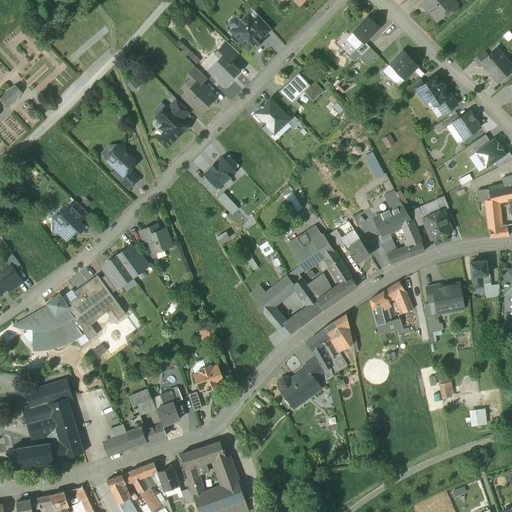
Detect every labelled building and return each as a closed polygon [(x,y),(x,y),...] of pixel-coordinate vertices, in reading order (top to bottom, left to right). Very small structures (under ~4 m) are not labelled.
[(428,0),(427,2),(432,8),(430,10),(438,20),(452,8),(446,0),(428,0)] [(355,5),(348,12),(352,15),(359,8),(355,5)] [(248,14),(231,31),(248,50),(260,39),(248,26),(254,20),(248,14)] [(254,20),(248,26),(260,39),(271,29),(259,16),(254,20)] [(368,17),(353,32),(363,42),(364,43),(364,42),(379,27),(368,17)] [(363,42),(353,32),(346,40),(356,49),(363,42)] [(239,54),(226,42),(215,54),(218,58),(221,55),(229,63),(230,63),(239,54)] [(363,42),(356,49),(356,50),(361,55),(369,46),(364,42),(364,43),(363,42)] [(488,56),(481,63),(481,64),(498,82),(506,75),(504,72),(511,66),(496,49),(488,56)] [(361,55),(356,50),(351,55),(356,61),(361,55)] [(483,50),(473,59),(479,65),(481,64),(481,63),(488,56),(483,50)] [(405,53),(401,58),(397,55),(389,64),(404,79),(418,65),(405,53)] [(199,61),(193,55),(190,58),(196,63),(199,61)] [(220,59),(208,71),(224,86),(231,79),(230,79),(234,75),(234,76),(239,71),(230,63),(229,63),(221,55),(218,58),(220,59)] [(404,79),(389,64),(383,71),(398,86),(404,79)] [(207,78),(195,67),(187,75),(195,83),(198,81),(201,84),(207,78)] [(319,89),(301,70),(298,73),(310,85),(305,90),(311,96),(319,89)] [(298,73),(279,91),(290,104),(305,90),(310,85),(298,73)] [(424,84),(416,89),(418,90),(425,102),(430,99),(434,105),(436,104),(443,113),(457,104),(452,97),(447,95),(443,89),(444,85),(439,84),(435,77),(424,84)] [(420,79),(407,88),(411,95),(418,90),(416,89),(424,84),(420,79)] [(195,83),(183,97),(200,113),(215,98),(201,84),(198,81),(195,83)] [(11,88),(7,91),(6,90),(6,91),(0,99),(7,106),(16,101),(19,97),(11,88)] [(189,112),(176,99),(168,108),(171,112),(169,113),(179,123),(181,120),(189,112)] [(286,121),(288,119),(284,115),(270,100),(256,113),(266,123),(274,132),(286,121)] [(296,101),(292,105),(296,109),(300,105),(296,101)] [(179,123),(169,113),(171,112),(168,108),(166,106),(156,117),(163,124),(163,129),(163,130),(162,130),(164,132),(158,138),(161,141),(161,144),(163,146),(166,146),(167,147),(184,130),(184,123),(181,120),(179,123)] [(294,129),(300,123),(288,111),(284,115),(288,119),(286,121),(294,129)] [(459,118),(451,123),(452,124),(462,139),(479,127),(469,111),(459,118)] [(455,113),(440,123),(445,129),(452,124),(451,123),(459,118),(455,113)] [(274,132),(266,123),(261,128),(269,137),(274,132)] [(163,130),(162,129),(158,129),(154,133),(156,136),(158,138),(164,132),(162,130),(163,130)] [(386,147),(394,144),(390,134),(382,137),(386,147)] [(475,153),(490,142),(485,135),(470,145),(475,153)] [(490,142),(475,153),(485,167),(494,162),(504,154),(501,149),(502,149),(498,144),(497,145),(494,140),(490,142)] [(123,150),(123,146),(114,146),(115,150),(106,159),(117,169),(123,175),(126,176),(131,171),(129,169),(133,165),(133,159),(123,150)] [(363,155),(375,178),(384,174),(373,150),(363,155)] [(504,154),(494,162),(498,168),(511,160),(511,156),(508,152),(504,154)] [(207,178),(217,188),(222,182),(224,183),(230,178),(228,176),(234,171),(222,159),(217,164),(216,163),(210,169),(211,169),(205,175),(207,178)] [(126,176),(123,175),(117,169),(113,173),(128,189),(139,178),(131,171),(126,176)] [(511,175),(501,178),(504,188),(489,191),(488,189),(487,189),(489,199),(496,198),(497,203),(507,201),(511,199),(511,175)] [(217,188),(207,178),(202,183),(213,196),(219,190),(217,188)] [(28,196),(20,186),(12,192),(20,202),(28,196)] [(487,189),(476,190),(477,201),(486,200),(486,199),(489,199),(487,189)] [(411,210),(400,190),(395,193),(400,201),(407,212),(411,210)] [(224,191),(217,197),(231,214),(238,208),(224,191)] [(285,195),(295,211),(302,208),(292,191),(285,195)] [(395,193),(385,198),(389,207),(400,201),(395,193)] [(444,196),(435,200),(440,212),(442,211),(448,208),(444,196)] [(489,199),(486,199),(486,200),(489,229),(500,228),(500,226),(497,203),(496,198),(489,199)] [(391,210),(374,219),(382,234),(382,235),(387,233),(402,225),(412,221),(407,212),(400,201),(389,207),(391,210)] [(87,213),(75,202),(66,211),(78,222),(87,213)] [(423,218),(419,207),(411,210),(407,212),(415,224),(416,228),(425,224),(423,219),(423,218)] [(66,210),(59,217),(53,217),(53,234),(60,234),(66,240),(74,232),(80,232),(84,228),(78,222),(66,211),(66,210)] [(423,218),(423,219),(425,224),(431,241),(451,232),(442,211),(440,212),(423,218)] [(343,224),(340,219),(333,224),(336,229),(341,238),(353,229),(348,221),(343,224)] [(412,221),(402,225),(408,239),(405,241),(407,246),(407,247),(421,242),(413,224),(412,221)] [(158,232),(156,226),(145,230),(154,252),(171,246),(164,229),(158,232)] [(500,228),(489,229),(490,238),(509,236),(506,227),(500,228)] [(336,229),(330,233),(337,245),(343,241),(341,238),(336,229)] [(229,238),(225,232),(215,238),(219,244),(229,238)] [(387,233),(382,235),(382,234),(378,236),(382,243),(390,239),(387,233)] [(322,234),(292,253),(303,270),(324,258),(333,251),(322,234)] [(390,239),(382,243),(387,255),(396,251),(390,239)] [(259,244),(264,255),(273,251),(268,240),(259,244)] [(360,240),(346,249),(356,263),(369,254),(360,240)] [(421,242),(407,247),(411,256),(425,251),(421,242)] [(407,246),(400,249),(404,259),(411,256),(407,247),(407,246)] [(129,248),(117,257),(132,277),(143,269),(143,270),(144,270),(134,255),(129,248)] [(396,251),(387,255),(391,264),(404,259),(400,249),(396,251)] [(150,266),(139,251),(134,255),(144,270),(150,266)] [(344,268),(333,251),(324,258),(331,269),(334,273),(344,268)] [(132,277),(117,257),(106,265),(110,272),(121,286),(122,286),(121,285),(132,277)] [(486,261),(470,263),(472,278),(481,277),(488,276),(486,261)] [(9,292),(23,282),(11,265),(0,272),(0,296),(8,291),(9,292)] [(344,268),(334,273),(340,285),(332,291),(338,299),(357,286),(352,279),(351,279),(344,268)] [(121,286),(110,272),(105,276),(116,290),(121,286)] [(322,298),(305,272),(301,274),(318,301),(322,298)] [(125,314),(111,294),(100,279),(97,275),(73,292),(77,297),(67,305),(69,307),(67,308),(72,316),(70,317),(76,327),(80,324),(85,331),(83,332),(89,340),(97,334),(90,326),(96,322),(95,321),(107,312),(107,313),(111,311),(118,320),(125,314)] [(287,275),(254,302),(264,314),(272,307),(295,288),(292,284),(294,284),(287,275)] [(111,294),(116,290),(105,276),(100,279),(111,294)] [(481,277),(472,278),(473,289),(482,288),(481,277)] [(318,302),(311,291),(301,278),(294,284),(292,284),(295,288),(308,307),(298,315),(304,323),(323,310),(318,302)] [(399,282),(384,291),(388,299),(403,290),(399,282)] [(459,285),(440,288),(439,285),(426,287),(428,303),(435,302),(437,316),(463,312),(461,298),(459,285)] [(499,285),(491,286),(484,287),(486,298),(498,297),(499,285)] [(318,301),(318,302),(323,310),(338,299),(332,291),(322,298),(318,301)] [(384,291),(370,299),(376,321),(384,319),(381,306),(388,303),(386,300),(388,299),(384,291)] [(59,294),(46,304),(49,307),(56,317),(67,308),(69,307),(67,305),(59,294)] [(511,295),(504,296),(503,325),(511,324),(511,295)] [(406,296),(398,301),(403,313),(404,313),(412,310),(406,296)] [(180,307),(175,302),(165,312),(171,317),(180,307)] [(18,328),(26,329),(26,333),(22,336),(28,344),(34,343),(34,348),(43,348),(52,346),(58,344),(66,341),(73,337),(74,337),(81,346),(89,340),(83,332),(85,331),(80,324),(76,327),(70,317),(72,316),(67,308),(56,317),(49,307),(36,315),(35,313),(30,316),(31,317),(15,327),(18,328)] [(286,324),(272,307),(264,314),(278,330),(284,326),(283,326),(286,324)] [(403,313),(384,320),(384,319),(376,321),(380,334),(409,325),(404,313),(403,313)] [(286,324),(283,326),(284,326),(291,333),(304,323),(298,315),(286,324)] [(435,315),(425,317),(429,337),(442,334),(441,331),(443,330),(442,323),(439,324),(438,319),(436,320),(435,315)] [(332,323),(324,328),(318,333),(323,340),(328,336),(334,344),(342,339),(332,323)] [(208,332),(199,336),(203,344),(211,341),(208,332)] [(331,367),(319,343),(323,340),(318,333),(306,343),(311,349),(316,357),(324,371),(331,367)] [(342,339),(334,344),(339,352),(347,346),(342,339)] [(96,359),(106,351),(103,346),(92,354),(96,359)] [(316,357),(304,366),(305,369),(306,368),(314,379),(324,371),(316,357)] [(217,366),(211,368),(210,366),(199,370),(200,373),(194,375),(200,390),(206,388),(207,390),(218,386),(217,383),(223,381),(217,366)] [(305,369),(291,379),(288,377),(283,377),(279,380),(278,384),(279,388),(293,408),(321,388),(314,379),(306,368),(305,369)] [(66,380),(27,392),(37,426),(32,427),(34,433),(39,432),(40,437),(47,435),(36,400),(47,397),(49,403),(53,402),(52,400),(54,400),(55,401),(67,398),(67,399),(71,397),(66,380)] [(441,399),(452,397),(450,383),(438,384),(441,399)] [(178,388),(171,391),(176,402),(182,399),(178,388)] [(160,395),(164,408),(156,411),(162,424),(163,426),(180,419),(173,403),(176,402),(171,391),(160,395)] [(196,392),(188,395),(194,412),(202,409),(196,392)] [(67,398),(55,401),(54,400),(52,400),(53,402),(49,403),(47,397),(36,400),(47,435),(49,443),(50,443),(53,462),(84,453),(67,399),(67,398)] [(470,427),(486,425),(485,409),(469,411),(470,427)] [(137,416),(132,418),(135,428),(141,426),(137,416)] [(162,424),(143,431),(147,442),(166,435),(163,426),(162,424)] [(135,428),(126,432),(127,434),(132,448),(147,442),(143,431),(141,426),(135,428)] [(127,434),(104,442),(109,456),(132,449),(127,434)] [(7,439),(0,440),(0,453),(9,452),(7,439)] [(219,441),(210,444),(216,461),(225,458),(219,441)] [(49,443),(11,450),(14,468),(53,462),(50,443),(49,443)] [(203,447),(180,454),(188,480),(197,477),(194,466),(207,462),(203,447)] [(225,458),(216,461),(218,467),(216,468),(222,487),(238,481),(229,457),(225,458)] [(153,463),(144,467),(148,475),(149,475),(157,472),(153,463)] [(172,468),(158,474),(165,492),(179,487),(172,468)] [(137,469),(129,472),(133,481),(136,486),(135,486),(140,493),(148,489),(142,478),(137,469)] [(129,472),(122,475),(126,484),(133,481),(129,472)] [(157,472),(149,475),(154,484),(155,484),(161,483),(157,472)] [(122,475),(106,481),(118,504),(128,499),(122,486),(126,484),(122,475)] [(148,475),(142,478),(148,489),(150,488),(154,484),(149,475),(148,475)] [(197,477),(188,480),(187,482),(193,497),(199,495),(197,491),(201,489),(197,477)] [(199,495),(193,497),(198,511),(211,511),(245,500),(238,481),(222,487),(199,495)] [(79,502),(71,508),(72,511),(93,511),(82,488),(70,491),(72,494),(74,493),(79,502)] [(148,489),(140,493),(143,498),(151,511),(157,511),(163,509),(150,488),(148,489)] [(188,489),(180,492),(184,503),(193,500),(188,489)] [(63,493),(50,496),(55,511),(66,511),(64,504),(67,503),(63,493)] [(55,511),(50,496),(16,502),(17,511),(32,511),(32,509),(41,507),(45,506),(46,511),(55,511)] [(135,511),(128,499),(118,504),(121,509),(121,510),(122,511),(135,511)] [(248,511),(245,500),(211,511),(248,511)]
